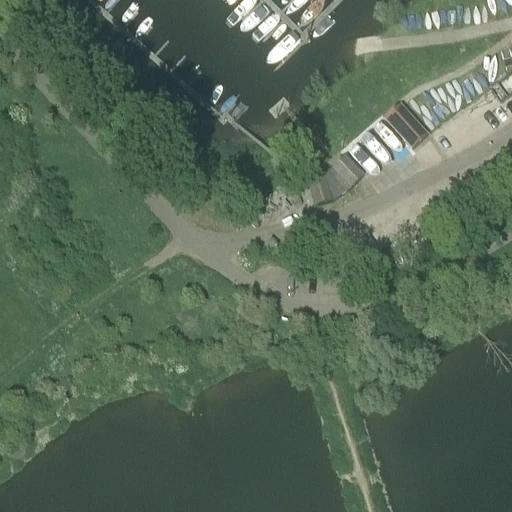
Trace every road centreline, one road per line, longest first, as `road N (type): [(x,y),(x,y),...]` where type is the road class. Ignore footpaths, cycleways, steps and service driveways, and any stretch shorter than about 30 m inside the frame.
road 1 (unclassified): [(202,249),(352,213),(511,131)]
road 2 (unclassified): [(202,249),(0,48)]
road 3 (unclassified): [(361,311),(315,310),(272,297),(202,249)]
road 4 (track): [(511,235),(361,311)]
